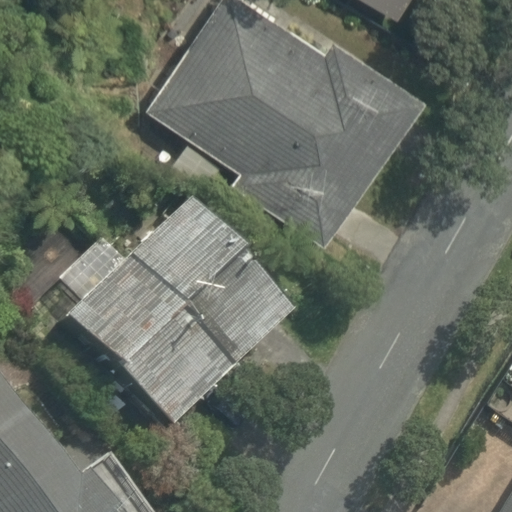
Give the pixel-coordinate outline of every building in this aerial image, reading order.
[(320,52),(241,0),(214,0),(138,116),(215,167),(204,184),(301,249),(404,94),(326,42),(320,52)] [(338,0),(387,26),(401,0),(338,0)] [(86,378),(217,255),(167,202),(36,325),(86,378)] [(217,255),(86,378),(141,437),(273,314),(217,255)] [(511,511),(511,386),(488,428),(511,442),(511,465),(483,511),(511,511)] [(52,479),(0,391),(0,511),(105,511),(77,464),(52,479)]
